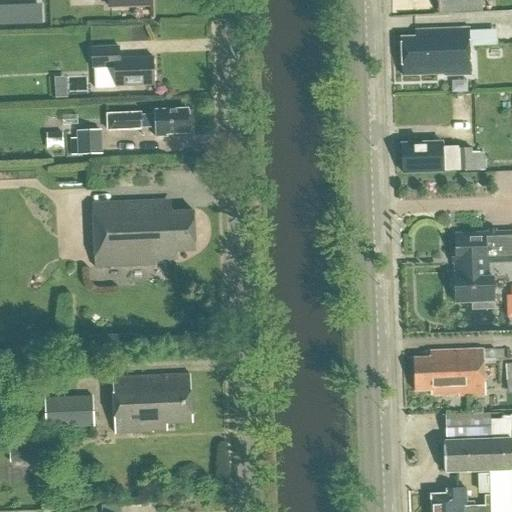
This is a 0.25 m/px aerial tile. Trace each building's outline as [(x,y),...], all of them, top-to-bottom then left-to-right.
[(82,0),(82,1),(96,0),(108,0),(109,8),(151,7),(151,0),(82,0)] [(438,0),(439,12),(482,11),(481,0),(438,0)] [(18,6),(0,6),(0,27),(19,26),(18,6)] [(417,32),(418,39),(404,39),(405,74),(435,74),(435,76),(470,75),(468,31),(417,32)] [(119,48),(91,49),(92,69),(114,68),(115,88),(155,86),(154,58),(120,60),(119,48)] [(108,131),(128,130),(128,129),(140,129),(155,129),(155,138),(167,138),(167,135),(188,134),(187,111),(154,112),(155,116),(140,116),(140,115),(108,116),(108,131)] [(101,130),(76,131),(77,155),(102,154),(101,142),(101,130)] [(63,134),(46,135),(47,150),(63,150),(63,134)] [(403,174),(456,173),(456,176),(483,175),(482,154),(471,154),(471,149),(465,150),(465,148),(441,149),(441,144),(402,146),(403,174)] [(164,200),(92,203),(95,267),(156,264),(156,260),(178,259),(177,251),(196,250),(194,210),(165,212),(164,200)] [(455,304),(472,303),(472,306),(493,305),(492,279),(489,279),(488,264),(511,263),(511,233),(454,235),(456,276),(454,276),(455,304)] [(448,395),(483,394),(482,388),(507,387),(507,381),(511,381),(511,348),(508,349),(509,365),(505,365),(505,369),(482,370),(481,352),(433,353),(433,361),(415,362),(416,390),(434,389),(434,392),(448,391),(448,395)] [(166,431),(165,425),(191,424),(189,378),(111,382),(114,436),(152,434),(151,432),(166,431)] [(92,399),(43,401),(44,430),(93,429),(92,399)] [(491,415),(445,416),(446,443),(491,441),(491,415)] [(447,497),(432,497),(432,511),(511,511),(511,476),(511,471),(511,470),(511,465),(510,441),(491,442),(445,444),(446,474),(478,472),(490,472),(490,477),(479,477),(479,493),(491,492),(491,497),(484,498),(484,506),(466,507),(465,491),(447,492),(447,497)] [(50,446),(8,448),(9,466),(51,464),(50,446)]
